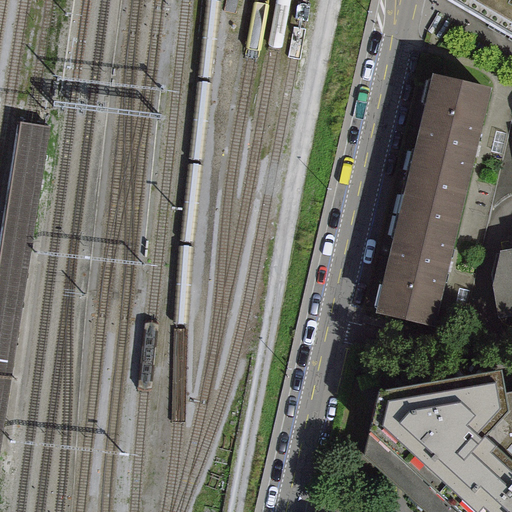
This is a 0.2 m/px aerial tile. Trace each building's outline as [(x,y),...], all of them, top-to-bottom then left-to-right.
[(511,0),(446,0),(511,38),(511,0)] [(430,82),(405,194),(468,208),(493,95),(430,82)] [(33,125),(17,122),(0,229),(0,431),(48,127),(33,125)] [(468,208),(405,194),(378,316),(440,330),(468,208)] [(511,317),(511,251),(505,253),(498,283),(505,319),(511,317)] [(511,511),(511,459),(489,436),(507,413),(499,370),(383,389),(369,454),(418,499),(432,511),(511,511)]
